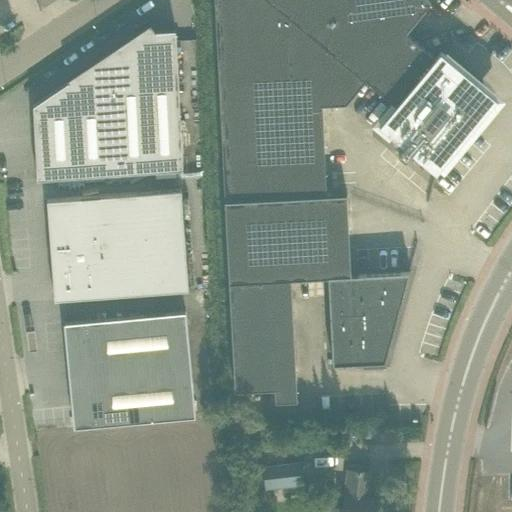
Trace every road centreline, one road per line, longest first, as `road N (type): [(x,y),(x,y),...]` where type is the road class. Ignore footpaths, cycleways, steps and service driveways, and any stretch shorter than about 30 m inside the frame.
road 1 (secondary): [(511,267),(468,355),(438,511)]
road 2 (residential): [(0,333),(26,511)]
road 3 (unclassified): [(108,0),(0,74)]
